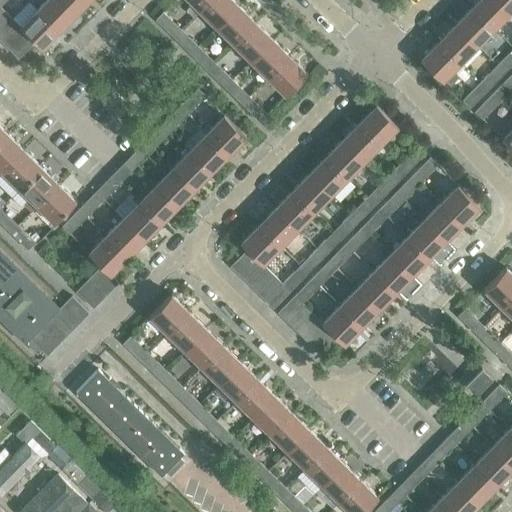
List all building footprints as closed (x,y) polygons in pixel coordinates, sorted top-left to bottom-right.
[(76,12),(63,0),(45,0),(38,8),(59,29),(76,12)] [(63,0),(76,12),(87,0),(63,0)] [(193,16),(199,9),(208,0),(190,0),(192,2),(186,8),(193,16)] [(238,4),(233,0),(208,0),(199,9),(217,26),(238,4)] [(499,0),(477,0),(471,6),(493,27),(510,10),(499,0)] [(511,7),(511,0),(499,0),(510,10),(511,7)] [(217,26),(234,43),(255,21),(238,4),(217,26)] [(471,6),(455,24),(476,45),(493,27),(471,6)] [(0,25),(10,15),(1,7),(0,8),(0,25)] [(21,25),(20,25),(27,32),(35,40),(42,47),(43,46),(42,46),(59,29),(38,8),(21,25)] [(164,28),(172,20),(163,11),(155,19),(164,28)] [(18,24),(10,15),(0,25),(0,39),(1,41),(18,24)] [(255,21),(234,43),(251,59),(272,38),(255,21)] [(10,49),(15,43),(27,32),(20,25),(18,24),(1,41),(10,49)] [(455,24),(438,41),(459,62),(476,45),(455,24)] [(27,32),(15,43),(10,49),(18,58),(35,40),(27,32)] [(189,36),(181,44),(190,53),(198,45),(189,36)] [(251,59),(268,76),(289,55),(272,38),(251,59)] [(443,79),(459,62),(438,41),(421,58),(421,57),(420,58),(442,80),(443,79)] [(206,53),(198,45),(190,53),(198,61),(206,53)] [(306,71),(289,55),(268,76),(285,93),(284,93),(285,94),(307,72),(306,71)] [(511,62),(505,56),(496,64),(504,72),(511,63),(511,62)] [(504,72),(496,64),(488,73),(496,81),(504,72)] [(224,86),(232,79),(223,70),(215,78),(224,86)] [(508,92),(511,87),(511,79),(508,76),(500,85),(508,92)] [(240,87),(232,79),(224,86),(233,95),(240,87)] [(204,95),(197,88),(188,97),(195,104),(204,95)] [(470,107),(479,97),(471,90),(462,99),(470,107)] [(482,118),(491,109),(483,102),(474,111),(482,118)] [(375,104),(359,121),(380,142),(397,125),(397,126),(398,125),(376,103),(375,104)] [(266,113),(257,104),(249,111),(259,121),(266,113)] [(162,122),(170,130),(179,121),(171,114),(162,122)] [(223,115),(206,132),(228,153),(244,136),(245,136),(246,136),(223,114),(223,115)] [(363,159),(380,142),(359,121),(342,138),(363,159)] [(162,138),(170,130),(162,122),(154,131),(162,138)] [(511,128),(503,137),(502,138),(511,147),(511,128)] [(0,138),(0,168),(2,170),(15,157),(23,149),(6,132),(0,138)] [(211,170),(228,153),(206,132),(190,149),(211,170)] [(342,138),(325,156),(347,177),(363,159),(342,138)] [(417,144),(409,153),(416,161),(425,152),(417,144)] [(137,148),(129,157),(137,164),(145,155),(137,148)] [(23,149),(15,157),(2,170),(19,187),(40,166),(23,149)] [(194,187),(211,170),(190,149),(173,166),(194,187)] [(325,156),(308,173),(330,194),(347,177),(325,156)] [(430,156),(421,165),(428,173),(437,164),(430,156)] [(120,165),(128,173),(137,164),(129,157),(120,165)] [(58,183),(40,166),(19,187),(37,204),(58,183)] [(173,166),(156,183),(177,204),(194,187),(173,166)] [(400,178),(392,170),(383,179),(391,186),(400,178)] [(330,194),(308,173),(292,190),(313,211),(330,194)] [(383,195),(391,186),(383,179),(375,188),(383,195)] [(95,191),(103,198),(112,189),(104,182),(95,191)] [(396,191),(403,199),(412,190),(404,182),(396,191)] [(54,222),(76,200),(75,199),(74,199),(58,183),(37,204),(53,221),(54,222)] [(177,204),(156,183),(139,200),(161,221),(177,204)] [(457,184),(440,201),(462,222),(478,205),(478,206),(479,205),(457,183),(456,184),(457,184)] [(292,190),(275,207),(296,228),(313,211),(292,190)] [(95,207),(103,198),(95,191),(87,199),(95,207)] [(395,207),(403,199),(396,191),(387,200),(395,207)] [(139,200),(122,217),(144,238),(161,221),(139,200)] [(445,239),(462,222),(440,201),(423,218),(445,239)] [(366,212),(359,205),(350,213),(358,221),(366,212)] [(9,215),(0,206),(0,222),(1,223),(9,215)] [(296,228),(275,207),(258,224),(279,245),(296,228)] [(349,230),(358,221),(350,213),(341,222),(349,230)] [(61,225),(62,226),(69,233),(78,224),(70,216),(61,225)] [(362,225),(370,233),(378,224),(371,216),(362,225)] [(122,217),(105,234),(127,255),(144,238),(122,217)] [(428,257),(445,239),(423,218),(407,236),(428,257)] [(240,241),(247,248),(256,256),(263,263),(263,262),(279,245),(258,224),(241,241),(240,241)] [(361,241),(370,233),(362,225),(354,234),(361,241)] [(35,241),(25,232),(18,240),(27,249),(35,241)] [(110,272),(127,255),(105,234),(89,251),(88,251),(88,252),(101,265),(110,274),(111,273),(110,272)] [(390,253),(411,274),(428,257),(407,236),(390,253)] [(332,247),(325,239),(316,248),(324,255),(332,247)] [(230,265),(239,274),(256,256),(247,248),(230,265)] [(315,264),(324,255),(316,248),(308,256),(315,264)] [(41,349),(29,338),(59,308),(0,250),(0,317),(37,353),(41,349)] [(328,260),(336,267),(345,258),(337,251),(328,260)] [(394,291),(411,274),(390,253),(373,270),(394,291)] [(263,263),(256,256),(239,274),(247,282),(264,265),(263,263)] [(328,276),(336,267),(328,260),(320,268),(328,276)] [(101,265),(93,273),(110,290),(118,281),(110,274),(101,265)] [(273,273),(264,265),(247,282),(256,290),(273,273)] [(485,289),(502,305),(511,294),(511,273),(506,267),(505,266),(484,288),(484,289),(485,289)] [(373,270),(356,287),(378,308),(394,291),(373,270)] [(101,299),(110,290),(93,273),(84,282),(101,299)] [(256,290),(264,299),(281,282),(273,273),(256,290)] [(299,281),(291,273),(282,283),(290,290),(299,281)] [(76,291),(93,307),(101,299),(84,282),(76,291)] [(282,283),(281,282),(264,299),(273,307),(290,290),(282,283)] [(311,293),(303,285),(294,294),(302,302),(311,293)] [(378,308),(356,287),(339,304),(361,325),(378,308)] [(150,315),(167,332),(188,311),(171,294),(172,294),(171,293),(149,315),(150,316),(150,315)] [(277,312),(286,320),(303,303),(302,302),(294,294),(277,312)] [(511,315),(511,294),(502,305),(511,315)] [(71,295),(63,304),(80,320),(89,312),(71,295)] [(311,311),(303,303),(286,320),(295,328),(311,311)] [(72,329),(80,320),(63,304),(55,312),(72,329)] [(322,321),(328,328),(337,336),(344,343),(345,342),(344,342),(361,325),(339,304),(323,321),(322,321)] [(466,324),(474,316),(465,308),(457,315),(466,324)] [(205,327),(188,311),(167,332),(184,349),(205,327)] [(320,320),(311,311),(295,328),(303,337),(320,320)] [(46,321),(63,337),(72,329),(55,312),(46,321)] [(303,337),(312,345),(328,328),(322,321),(320,320),(303,337)] [(46,321),(38,329),(55,346),(63,337),(46,321)] [(202,366),(223,344),(205,327),(184,349),(202,366)] [(337,336),(328,328),(312,345),(320,354),(337,336)] [(47,355),(55,346),(38,329),(30,338),(47,355)] [(483,341),(492,349),(500,341),(491,333),(483,341)] [(130,335),(123,342),(132,351),(139,344),(130,335)] [(501,358),(508,350),(500,341),(492,349),(501,358)] [(240,361),(223,344),(202,366),(219,382),(240,361)] [(157,376),(165,369),(156,360),(149,368),(157,376)] [(236,399),(257,378),(240,361),(219,382),(236,399)] [(476,394),(492,378),(482,367),(465,383),(476,394)] [(161,475),(165,470),(170,475),(184,461),(179,456),(183,452),(98,368),(75,391),(161,475)] [(173,377),(165,369),(157,376),(166,385),(173,377)] [(274,394),(257,378),(236,399),(253,416),(274,394)] [(499,384),(490,393),(497,400),(506,391),(499,384)] [(15,405),(2,392),(0,394),(0,406),(7,413),(15,405)] [(192,410),(199,402),(190,394),(183,402),(192,410)] [(270,433),(291,411),(274,394),(253,416),(270,433)] [(208,411),(199,402),(192,410),(200,419),(208,411)] [(473,410),(465,418),(472,426),(481,417),(473,410)] [(308,428),(291,411),(270,433),(287,449),(308,428)] [(456,427),(464,435),(472,426),(465,418),(456,427)] [(226,444),(233,436),(225,427),(217,435),(226,444)] [(304,466),(325,445),(308,428),(287,449),(304,466)] [(511,464),(511,431),(509,428),(492,445),(511,464)] [(47,453),(56,444),(40,429),(32,438),(47,453)] [(242,444),(233,436),(226,444),(235,452),(242,444)] [(29,442),(0,471),(0,490),(8,498),(47,459),(29,442)] [(56,444),(47,453),(62,467),(70,459),(56,444)] [(439,444),(431,453),(439,460),(447,451),(439,444)] [(343,462),(325,445),(304,466),(322,483),(343,462)] [(496,483),(511,467),(511,464),(492,445),(475,462),(496,483)] [(422,461),(430,469),(439,460),(431,453),(422,461)] [(77,482),(85,474),(70,459),(62,467),(77,482)] [(260,477),(268,470),(259,461),(252,469),(260,477)] [(322,483),(339,500),(360,478),(343,462),(322,483)] [(458,479),(480,500),(496,483),(475,462),(458,479)] [(276,478),(268,470),(260,477),(269,486),(276,478)] [(63,474),(26,511),(77,511),(89,499),(63,474)] [(85,474),(77,482),(91,497),(100,488),(85,474)] [(377,495),(360,478),(339,500),(351,511),(361,511),(378,495),(377,494),(377,495)] [(406,478),(397,487),(405,494),(414,486),(406,478)] [(457,511),(467,511),(480,500),(458,479),(441,496),(457,511)] [(389,496),(396,503),(405,494),(397,487),(389,496)] [(91,497),(93,498),(107,511),(115,503),(100,488),(91,497)] [(294,511),(302,503),(293,495),(286,502),(294,511)] [(457,511),(441,496),(425,511),(457,511)] [(103,511),(93,502),(83,511),(103,511)] [(309,511),(310,511),(302,503),(294,511),(295,511),(309,511)]
